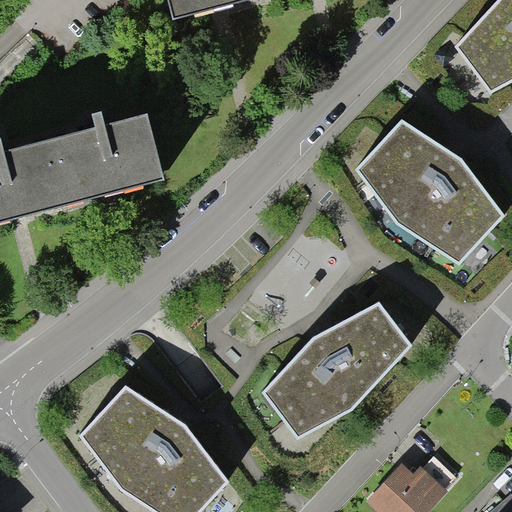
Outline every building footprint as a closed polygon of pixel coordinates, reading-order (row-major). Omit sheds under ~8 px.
[(169,0),(174,20),(263,0),(169,0)] [(511,0),(494,0),(451,45),(484,95),(511,80),(511,0)] [(57,140),(72,207),(175,184),(160,117),(57,140)] [(395,123),(351,170),(395,227),(456,264),(497,217),(453,158),(395,123)] [(57,140),(0,152),(0,223),(72,207),(57,140)] [(409,357),(372,307),(306,335),(253,393),(292,439),(355,408),(409,357)] [(180,422),(120,385),(74,434),(118,489),(153,511),(193,511),(225,479),(180,422)] [(418,473),(409,464),(372,504),(380,511),(431,511),(453,489),(426,464),(418,473)] [(511,511),(511,498),(507,493),(484,511),(511,511)]
